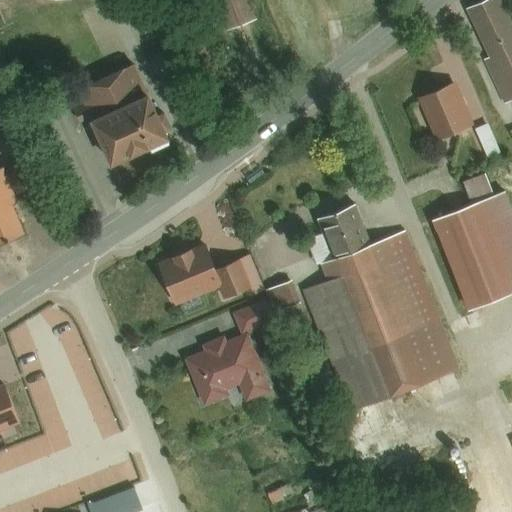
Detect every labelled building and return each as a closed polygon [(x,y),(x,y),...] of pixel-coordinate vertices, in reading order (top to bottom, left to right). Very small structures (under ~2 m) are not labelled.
[(218,0),(231,27),(260,14),(253,0),(218,0)] [(511,8),(508,0),(489,0),(471,8),(492,56),(489,57),(507,99),(511,97),(511,8)] [(139,61),(83,87),(96,117),(152,91),(139,61)] [(456,79),(422,93),(439,136),(473,122),(456,79)] [(116,161),(173,135),(153,91),(152,91),(96,117),(116,161)] [(491,119),(478,125),(490,155),(504,150),(491,119)] [(8,164),(0,167),(0,244),(29,233),(17,202),(22,200),(8,164)] [(498,190),(490,171),(469,180),(477,199),(498,190)] [(477,199),(437,215),(475,309),(511,294),(511,187),(511,185),(498,190),(477,199)] [(358,202),(327,214),(343,254),(375,242),(358,202)] [(462,364),(406,229),(375,242),(343,254),(328,260),(337,282),(312,292),(358,406),(462,364)] [(164,264),(177,299),(225,282),(219,266),(212,249),(201,253),(199,245),(177,254),(179,259),(164,264)] [(229,293),(262,281),(252,253),(219,266),(225,282),(229,293)] [(275,318),(267,298),(235,311),(243,331),(275,318)] [(209,349),(189,357),(207,404),(229,396),(225,384),(242,378),(250,398),(275,388),(253,332),(230,341),(227,334),(206,342),(209,349)] [(2,429),(21,421),(5,383),(0,384),(0,433),(4,432),(2,429)] [(412,481),(457,472),(452,448),(408,456),(412,481)]
